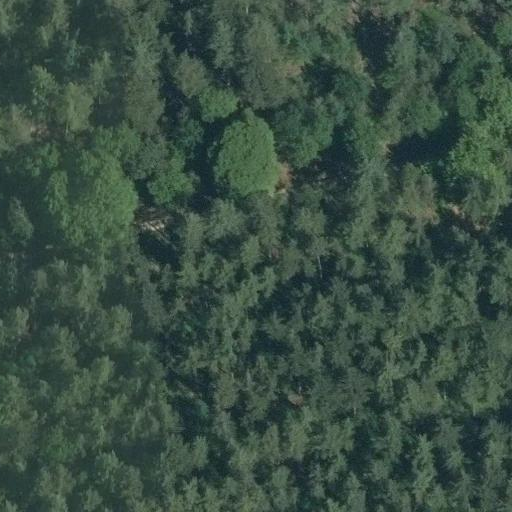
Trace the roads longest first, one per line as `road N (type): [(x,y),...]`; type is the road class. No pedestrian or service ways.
road 1 (track): [(511,148),(0,267)]
road 2 (track): [(199,511),(151,260),(166,225)]
road 3 (track): [(387,173),(348,0)]
